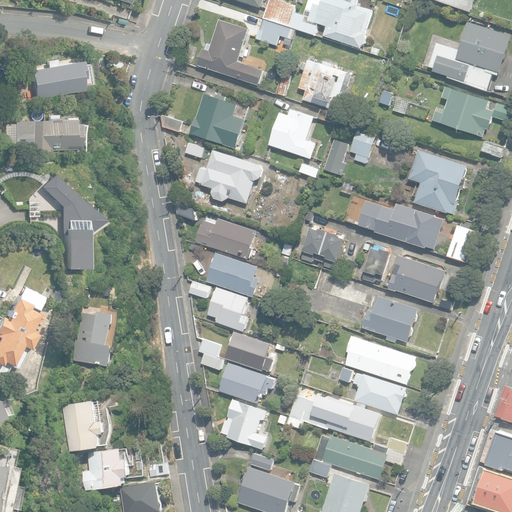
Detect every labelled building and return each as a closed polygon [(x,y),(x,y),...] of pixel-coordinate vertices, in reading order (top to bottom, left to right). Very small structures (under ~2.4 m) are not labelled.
[(238,0),(262,8),(264,0),(238,0)] [(326,36),(364,48),(365,44),(367,44),(369,39),(368,37),(369,33),(367,32),(374,11),(359,6),(359,4),(358,4),(358,0),(309,0),(305,15),(296,12),(298,6),(282,0),(270,0),(265,18),(316,35),(320,24),(329,26),(326,36)] [(437,0),(472,12),(476,0),(437,0)] [(282,43),(292,46),(297,29),(265,18),(258,39),(278,46),(281,35),(284,36),(282,43)] [(435,72),(487,91),(494,72),(499,73),(504,59),(509,61),(511,52),(511,45),(510,45),(511,38),(511,32),(473,18),(461,50),(439,42),(431,66),(435,72)] [(199,65),(260,85),(265,70),(240,62),(242,57),(245,58),(248,48),(245,46),(250,29),(221,20),(213,45),(208,44),(207,49),(204,48),(199,65)] [(372,53),(380,55),(381,49),(373,47),(372,53)] [(109,68),(124,72),(127,62),(113,57),(109,68)] [(31,70),(37,99),(83,90),(80,78),(83,77),(79,59),(56,64),(56,61),(46,63),(47,66),(31,70)] [(305,99),(342,111),(344,107),(346,107),(348,100),(346,99),(347,96),(345,96),(353,74),(349,73),(350,72),(334,67),(335,64),(325,60),(324,63),(321,62),(320,64),(309,60),(308,64),(304,62),(302,68),(306,70),(301,87),(308,90),(305,99)] [(279,94),(286,96),(293,76),(285,73),(279,94)] [(433,120),(484,136),(486,129),(489,130),(495,111),(487,109),(490,100),(447,86),(444,98),(450,99),(447,108),(439,106),(437,111),(436,111),(433,120)] [(381,102),(390,105),(394,94),(384,91),(381,102)] [(99,101),(115,101),(117,92),(113,92),(99,92),(99,101)] [(206,94),(199,118),(196,117),(191,133),(237,148),(242,135),(247,120),(236,117),(240,103),(227,99),(227,97),(218,94),(217,97),(206,94)] [(495,118),(511,122),(511,105),(499,102),(495,118)] [(336,123),(337,123),(340,114),(322,108),(319,118),(336,123)] [(271,145),(313,159),(318,143),(308,140),(316,117),(300,111),(293,109),(290,115),(282,112),(271,145)] [(57,119),(57,114),(47,115),(47,119),(13,120),(14,132),(5,133),(6,147),(19,146),(19,150),(24,150),(24,152),(51,151),(51,150),(81,149),(80,124),(74,124),(74,118),(57,119)] [(165,127),(181,132),(185,121),(163,115),(165,127)] [(356,159),(367,164),(370,158),(371,158),(380,132),(361,125),(352,151),(358,153),(356,159)] [(237,148),(245,150),(249,138),(242,135),(237,148)] [(326,169),(344,175),(348,163),(345,162),(351,144),(337,139),(326,169)] [(483,150),(502,157),(506,147),(486,141),(483,150)] [(187,153),(203,158),(206,148),(190,143),(187,153)] [(231,198),(249,203),(256,180),(257,180),(262,178),(265,169),(262,164),(216,150),(209,170),(202,168),(198,181),(205,183),(204,184),(215,188),(214,192),(216,198),(225,201),(231,198)] [(449,212),(456,214),(460,201),(458,200),(469,165),(420,150),(411,179),(422,182),(416,202),(449,213),(449,212)] [(301,171),(319,177),(321,169),(304,163),(301,171)] [(107,219),(53,170),(39,188),(57,209),(58,246),(62,246),(64,272),(91,269),(91,237),(107,219)] [(180,214),(198,220),(196,208),(191,206),(177,202),(180,214)] [(428,246),(436,248),(445,219),(437,217),(438,215),(429,213),(399,203),(397,209),(370,202),(363,224),(428,248),(428,246)] [(311,222),(314,212),(309,211),(305,220),(311,222)] [(197,241),(250,258),(259,231),(239,224),(221,218),(219,224),(206,220),(204,225),(203,224),(197,241)] [(449,256),(468,262),(478,232),(459,225),(449,256)] [(321,229),(313,227),(303,258),(315,262),(318,252),(323,254),(331,230),(321,227),(321,229)] [(336,269),(346,238),(339,236),(340,233),(331,230),(323,254),(329,256),(325,265),(336,269)] [(283,253),(291,256),(295,244),(287,241),(283,253)] [(363,278),(375,282),(376,279),(382,281),(393,251),(383,248),(382,250),(373,247),(363,278)] [(255,296),(261,278),(256,277),(259,266),(218,252),(208,281),(255,296)] [(398,290),(435,302),(439,290),(441,291),(448,270),(401,255),(395,275),(386,272),(381,285),(397,291),(398,290)] [(214,286),(195,280),(191,293),(210,299),(214,286)] [(287,294),(304,300),(309,287),(292,280),(287,294)] [(38,311),(45,297),(24,286),(18,297),(16,296),(9,309),(8,308),(4,315),(1,314),(0,316),(0,375),(3,377),(9,364),(17,368),(27,348),(29,349),(37,333),(35,333),(44,314),(38,311)] [(217,321),(246,331),(251,316),(245,314),(251,297),(219,287),(210,314),(219,317),(217,321)] [(398,338),(409,342),(420,308),(381,296),(376,311),(370,309),(364,327),(389,335),(388,339),(397,342),(398,338)] [(445,296),(441,306),(452,310),(455,299),(445,296)] [(76,359),(111,365),(115,345),(109,344),(113,317),(83,312),(76,359)] [(265,369),(272,371),(276,359),(269,357),(273,343),(236,331),(227,357),(265,370),(265,369)] [(347,364),(409,384),(418,356),(354,335),(348,350),(351,351),(347,364)] [(201,351),(206,353),(218,356),(222,344),(205,339),(205,338),(201,351)] [(218,356),(206,353),(203,363),(223,370),(226,359),(218,356)] [(308,370),(329,376),(333,361),(313,355),(308,370)] [(221,390),(261,403),(264,394),(267,395),(269,391),(270,387),(274,388),(277,379),(269,376),(270,375),(231,362),(230,362),(221,390)] [(341,379),(351,382),(355,370),(345,367),(341,379)] [(356,400),(400,414),(408,387),(365,373),(365,375),(359,373),(355,383),(360,384),(359,385),(361,386),(356,400)] [(331,397),(321,394),(319,402),(298,395),(291,416),(329,428),(330,427),(374,441),(383,412),(367,407),(368,404),(359,402),(358,404),(331,396),(331,397)] [(228,436),(265,449),(269,436),(258,432),(263,418),(266,419),(269,410),(235,399),(229,416),(231,416),(230,420),(227,419),(223,432),(229,434),(228,436)] [(65,404),(71,452),(103,447),(101,434),(107,433),(105,420),(99,421),(96,400),(65,404)] [(279,422),(288,425),(291,415),(283,412),(282,412),(279,422)] [(29,417),(30,429),(38,429),(37,416),(29,417)] [(292,418),(290,424),(304,429),(306,422),(292,418)] [(507,466),(511,467),(511,434),(500,431),(489,463),(506,468),(507,466)] [(332,437),(323,434),(316,458),(382,479),(388,460),(402,465),(406,453),(387,447),(376,443),(374,448),(332,435),(332,437)] [(406,453),(409,443),(391,437),(387,447),(406,453)] [(85,471),(88,490),(129,483),(128,476),(133,476),(130,457),(125,458),(123,447),(89,452),(92,470),(85,471)] [(252,463),(272,470),(276,459),(256,453),(252,463)] [(311,471),(329,477),(333,465),(315,459),(311,471)] [(0,511),(9,511),(11,505),(10,505),(10,502),(12,503),(18,466),(0,463),(0,511)] [(151,466),(152,476),(169,473),(168,463),(151,466)] [(240,502),(271,511),(287,511),(298,481),(250,466),(243,488),(244,489),(240,502)] [(511,511),(511,475),(489,468),(490,467),(488,466),(487,467),(476,501),(476,502),(477,503),(477,502),(499,509),(508,511),(511,511)] [(324,511),(362,511),(366,501),(367,501),(368,497),(372,484),(337,473),(324,511)] [(125,499),(127,511),(156,511),(164,511),(159,481),(123,487),(125,499)]
